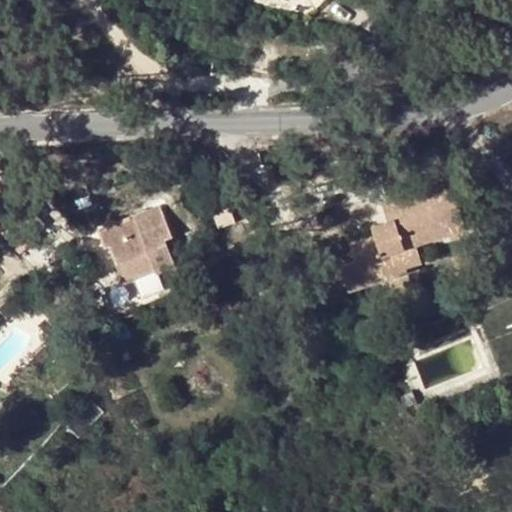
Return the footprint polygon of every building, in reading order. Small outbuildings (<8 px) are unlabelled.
[(414,245),(447,234),(436,205),(445,203),(439,185),(403,198),(373,207),(379,226),(369,229),(372,237),(349,245),(354,262),(339,267),(348,291),(405,271),(404,267),(420,262),(414,245)] [(19,200),(1,214),(20,240),(38,226),(19,200)] [(455,200),(445,203),(436,205),(447,234),(465,228),(455,200)] [(135,221),(99,234),(105,250),(110,248),(120,274),(128,270),(132,279),(152,271),(155,274),(171,268),(162,243),(169,240),(159,213),(135,221)] [(123,283),(132,279),(128,270),(120,274),(123,283)] [(4,284),(0,286),(0,302),(11,294),(4,284)]
